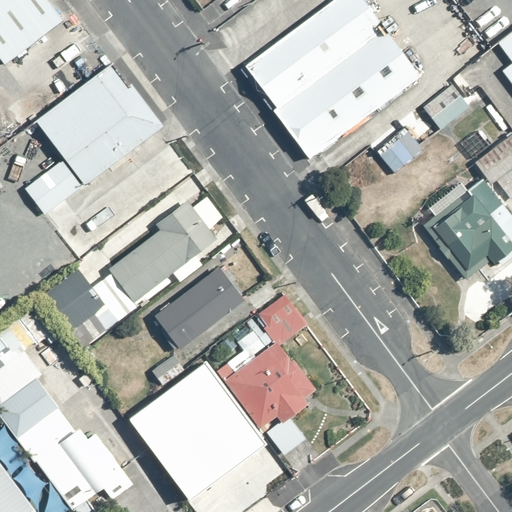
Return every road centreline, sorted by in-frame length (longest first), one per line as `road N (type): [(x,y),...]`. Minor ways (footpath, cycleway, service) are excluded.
road 1 (residential): [(116,0),(440,427)]
road 2 (residential): [(328,511),(440,427)]
